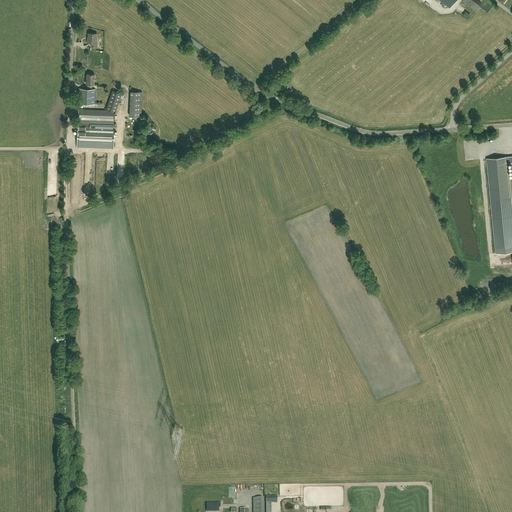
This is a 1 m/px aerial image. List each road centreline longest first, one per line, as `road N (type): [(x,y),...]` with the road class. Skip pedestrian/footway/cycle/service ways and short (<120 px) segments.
road 1 (unclassified): [(453,129),(372,133),(270,96),(138,0)]
road 2 (track): [(66,212),(76,511)]
road 3 (track): [(295,105),(66,212)]
